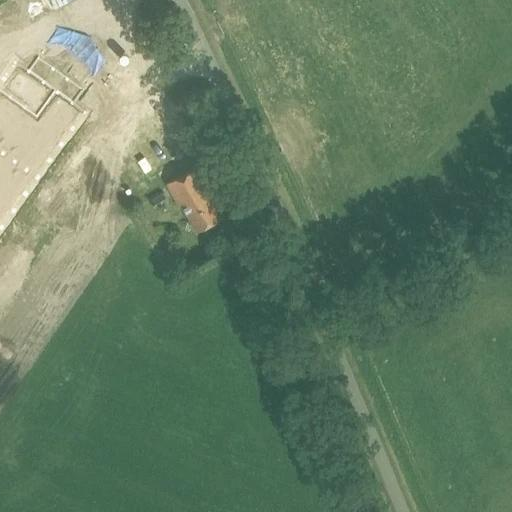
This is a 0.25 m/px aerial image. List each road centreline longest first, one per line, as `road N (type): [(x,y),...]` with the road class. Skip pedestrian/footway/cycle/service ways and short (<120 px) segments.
road 1 (unclassified): [(399,511),(182,0)]
road 2 (track): [(319,318),(511,216)]
